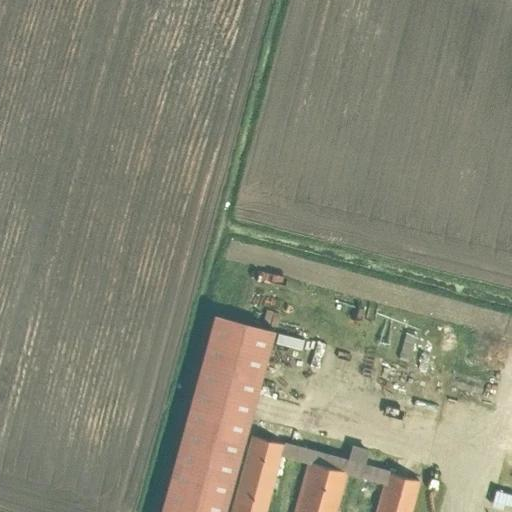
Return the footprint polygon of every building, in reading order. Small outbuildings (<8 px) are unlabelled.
[(232,511),(281,324),(223,309),(170,511),(232,511)] [(288,440),(255,432),(234,511),(269,511),(285,451),(288,440)] [(314,458),(353,468),(389,477),(391,468),(392,465),(370,460),(374,444),(357,440),(353,455),(288,439),(288,440),(285,451),(314,458)] [(342,511),(353,468),(314,458),(299,511),(342,511)] [(413,511),(422,476),(391,468),(389,477),(379,511),(413,511)] [(511,490),(496,487),(492,504),(511,508),(511,490)]
